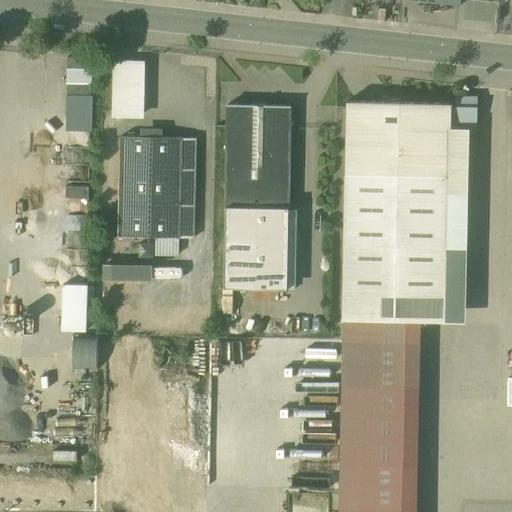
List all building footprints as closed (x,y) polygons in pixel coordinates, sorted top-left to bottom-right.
[(92,57),(68,57),(68,69),(92,69),(92,57)] [(142,61),(117,61),(116,116),(141,117),(142,61)] [(92,69),(68,69),(68,83),(92,84),(92,69)] [(92,84),(68,83),(68,95),(92,96),(92,84)] [(92,96),(71,96),(71,114),(92,114),(92,96)] [(477,98),(458,98),(458,107),(451,107),(451,128),(451,129),(476,130),(477,98)] [(451,103),(349,101),(349,126),(451,128),(451,107),(451,103)] [(292,106),(228,104),(226,207),(227,207),(290,208),(292,106)] [(451,128),(349,126),(345,318),(407,320),(447,320),(451,129),(451,128)] [(183,138),(121,136),(119,236),(181,237),(183,138)] [(90,186),(67,186),(67,198),(90,198),(90,186)] [(227,207),(225,288),(288,289),(290,208),(227,207)] [(160,278),(159,262),(106,263),(106,279),(160,278)] [(88,287),(66,286),(65,309),(87,309),(88,287)] [(407,320),(345,318),(342,462),(404,463),(407,320)] [(248,375),(247,328),(216,328),(217,389),(248,389),(248,375)]
